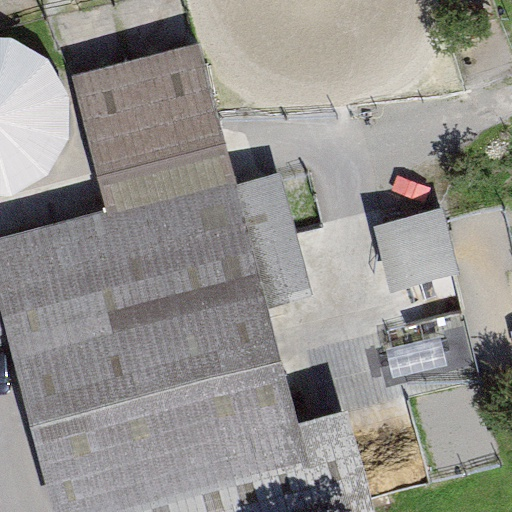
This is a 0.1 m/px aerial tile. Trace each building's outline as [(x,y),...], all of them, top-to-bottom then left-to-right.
[(202,36),(74,68),(98,164),(226,132),(202,36)] [(63,37),(0,40),(0,181),(71,178),(63,37)] [(292,165),(5,233),(71,511),(121,511),(130,510),(130,511),(398,511),(376,416),(314,431),(283,302),(323,292),(292,165)] [(393,286),(465,270),(449,200),(378,216),(393,286)] [(437,484),(509,460),(483,380),(410,403),(437,484)]
